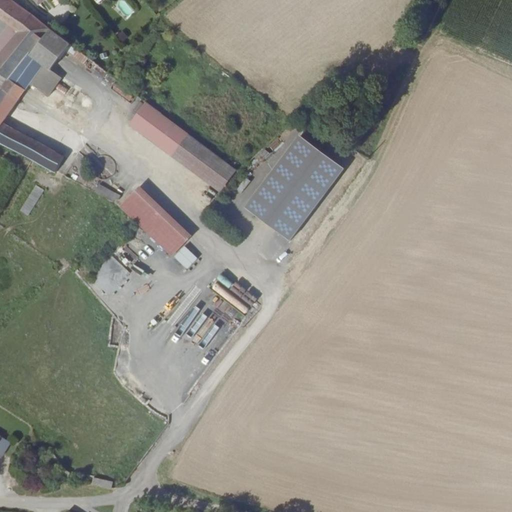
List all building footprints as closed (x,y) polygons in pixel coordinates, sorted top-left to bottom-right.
[(0,0),(0,18),(10,26),(19,33),(0,56),(0,72),(9,80),(3,89),(0,92),(0,141),(34,160),(58,173),(66,157),(3,123),(19,100),(25,91),(30,84),(44,65),(53,71),(68,53),(73,58),(81,50),(60,31),(16,0),(0,0)] [(0,56),(19,33),(10,26),(0,38),(0,56)] [(81,50),(73,58),(84,67),(91,60),(81,50)] [(53,71),(44,65),(30,84),(48,97),(62,78),(53,71)] [(116,84),(112,88),(129,101),(132,96),(116,84)] [(188,132),(145,102),(130,125),(173,154),(188,132)] [(223,189),(238,167),(188,132),(173,154),(223,189)] [(305,138),(250,209),(293,242),(348,170),(305,138)] [(242,192),(250,181),(246,177),(237,189),(242,192)] [(36,185),(20,211),(29,216),(44,190),(36,185)] [(111,193),(101,187),(96,194),(107,200),(111,193)] [(121,196),(112,191),(111,193),(107,200),(112,202),(114,200),(120,199),(121,196)] [(129,208),(129,203),(139,200),(134,194),(122,206),(126,211),(129,208)] [(134,218),(172,255),(184,243),(139,200),(129,203),(129,208),(126,211),(129,213),(134,218)] [(248,290),(240,283),(234,290),(242,297),(248,290)] [(259,298),(251,291),(245,299),(253,306),(259,298)] [(107,298),(117,312),(122,309),(112,295),(107,298)] [(58,474),(67,478),(70,473),(61,468),(58,474)] [(93,485),(112,489),(114,484),(94,479),(93,485)]
